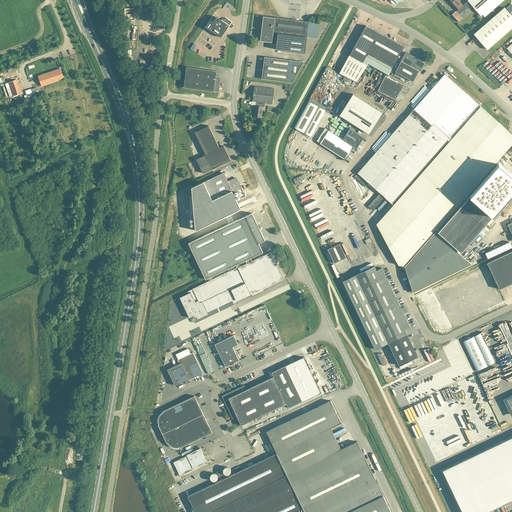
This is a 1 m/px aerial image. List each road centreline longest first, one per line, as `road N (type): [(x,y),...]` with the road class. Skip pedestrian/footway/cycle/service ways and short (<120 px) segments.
road 1 (primary): [(110,413),(136,258),(138,182),(119,102),(76,0)]
road 2 (unclassified): [(511,307),(445,338),(427,332),(348,187),(347,170),(445,54)]
road 3 (unclassified): [(122,414),(155,219),(164,94)]
road 4 (tertiary): [(332,330),(244,147),(233,105)]
road 5 (unclassified): [(237,454),(213,402),(220,384),(332,330)]
road 6 (tertiary): [(419,511),(332,330)]
road 7 (unknown): [(216,391),(166,402),(159,433),(179,450),(225,430)]
